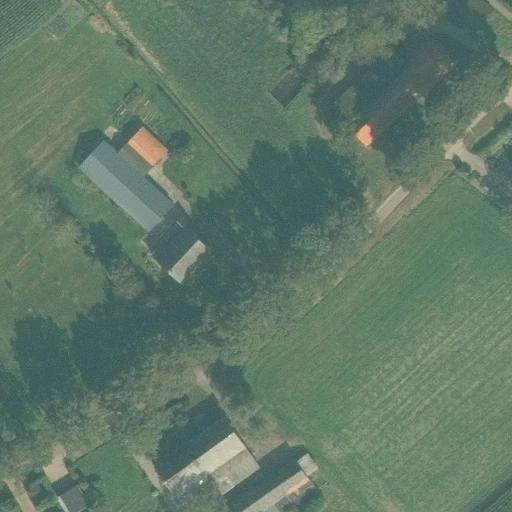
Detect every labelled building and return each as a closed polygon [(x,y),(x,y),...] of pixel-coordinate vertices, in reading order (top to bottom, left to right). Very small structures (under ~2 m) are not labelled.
[(337,0),(364,25),(387,0),(337,0)] [(445,0),(477,29),(493,12),(480,0),(445,0)] [(334,52),(355,28),(342,17),(300,66),(314,78),(335,54),(334,52)] [(409,58),(405,61),(394,48),(330,108),(366,147),(456,65),(433,40),(411,61),(409,58)] [(127,143),(153,166),(167,152),(142,128),(127,143)] [(79,168),(148,232),(172,207),(103,142),(79,168)] [(152,256),(180,282),(208,251),(185,229),(167,248),(163,244),(152,256)] [(175,498),(176,497),(184,507),(201,495),(193,485),(202,479),(208,487),(212,484),(220,496),(259,468),(224,418),(154,468),(175,498)] [(296,462),(295,461),(294,460),(220,511),(285,511),(316,491),(307,478),(296,462)] [(93,494),(71,488),(67,505),(88,511),(93,494)]
